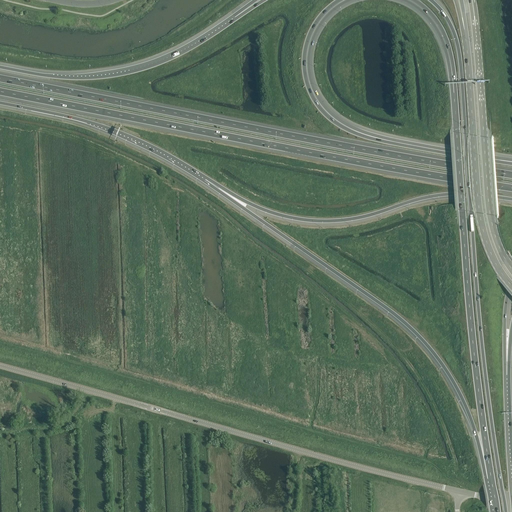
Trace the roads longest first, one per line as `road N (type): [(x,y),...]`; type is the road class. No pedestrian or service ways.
road 1 (motorway): [(504,511),(482,351),(460,62),(447,17),(431,0)]
road 2 (motorway): [(0,91),(511,188)]
road 3 (motorway): [(511,174),(0,78)]
road 4 (motorway): [(409,0),(430,15),(450,61),(490,478)]
road 5 (track): [(0,343),(423,458),(466,493)]
road 6 (unclassified): [(458,491),(0,366)]
road 7 (motorway): [(192,172),(407,324),(461,398),(490,478)]
road 8 (motorway): [(192,172),(261,209),(319,221),(454,193),(511,199)]
road 9 (motorway): [(505,160),(375,137),(329,114),(305,62),(313,30),(343,0)]
road 10 (secondary): [(463,26),(479,213),(511,289)]
road 11 (secondary): [(511,271),(489,214),(475,23)]
road 12 (motorway): [(234,17),(183,50),(131,70),(52,76),(0,67)]
road 13 (motorway): [(0,102),(106,128),(192,172)]
